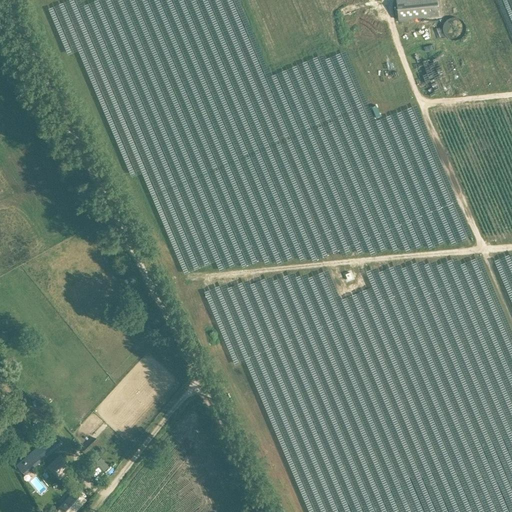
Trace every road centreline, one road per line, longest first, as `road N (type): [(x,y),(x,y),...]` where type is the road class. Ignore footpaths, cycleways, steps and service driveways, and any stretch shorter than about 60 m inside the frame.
road 1 (track): [(199,386),(3,0)]
road 2 (track): [(199,386),(91,511)]
road 3 (track): [(263,511),(199,386)]
